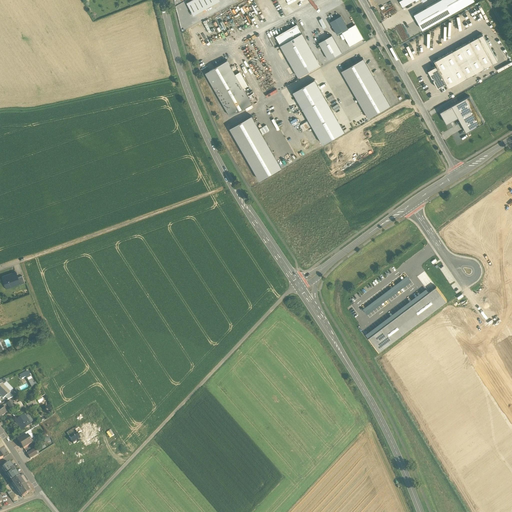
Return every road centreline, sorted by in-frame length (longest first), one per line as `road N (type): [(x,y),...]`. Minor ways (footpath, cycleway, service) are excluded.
road 1 (secondary): [(298,285),(216,157),(162,0)]
road 2 (track): [(79,511),(298,285)]
road 3 (unknown): [(425,108),(503,61),(500,43),(475,19),(403,66)]
road 4 (track): [(222,189),(20,261)]
road 5 (secondary): [(420,511),(376,412),(324,323)]
road 6 (unclassified): [(457,173),(361,0)]
